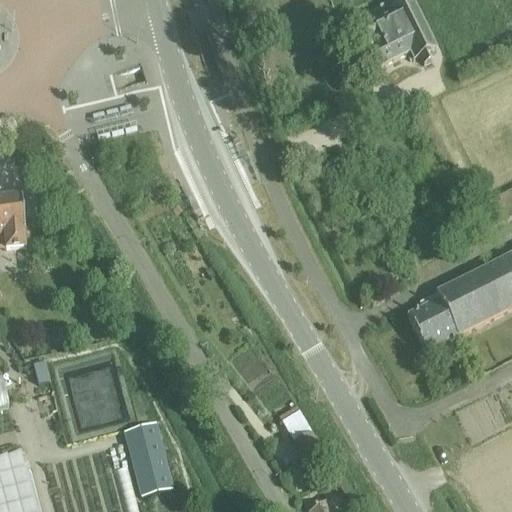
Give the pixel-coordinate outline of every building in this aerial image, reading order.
[(381,11),(386,19),(362,31),(373,52),(371,52),(381,72),(411,57),(414,63),(420,60),(424,68),(433,64),(430,56),(436,52),(414,6),(396,14),(392,5),(381,11)] [(132,118),(130,108),(91,118),(93,128),(132,118)] [(137,137),(135,126),(95,135),(97,146),(137,137)] [(511,192),(489,204),(500,226),(511,220),(511,192)] [(0,239),(1,240),(3,252),(23,249),(18,195),(0,197),(0,239)] [(420,306),(422,311),(407,319),(425,356),(511,313),(511,258),(436,297),(436,298),(420,306)] [(65,333),(57,333),(57,343),(66,343),(65,333)] [(44,365),(32,368),(37,388),(49,384),(44,365)] [(0,378),(0,411),(8,410),(0,379),(0,378)] [(155,427),(124,435),(142,501),(172,493),(155,427)] [(293,446),(306,468),(323,458),(310,436),(293,446)] [(128,511),(140,508),(120,438),(110,441),(114,455),(101,459),(116,511),(128,511)] [(0,462),(0,511),(36,511),(24,457),(0,462)]
